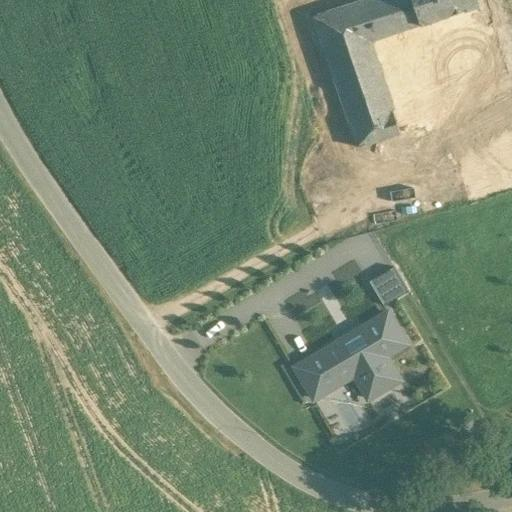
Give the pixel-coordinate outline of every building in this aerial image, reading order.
[(392,109),(369,42),(419,25),(410,0),(362,0),(312,17),(357,148),(444,120),(436,94),(392,109)] [(477,0),(410,0),(419,25),(433,21),(479,6),(477,0)] [(479,6),(433,21),(438,37),(419,43),(436,94),(444,120),(508,99),(479,6)] [(511,132),(453,151),(467,192),(511,177),(511,132)] [(370,278),(381,302),(407,290),(395,266),(370,278)] [(387,312),(316,355),(326,372),(305,384),(314,398),(354,375),(368,398),(372,396),(374,399),(379,396),(377,393),(399,380),(385,356),(406,343),(387,312)] [(316,355),(295,367),(305,384),(326,372),(316,355)]
